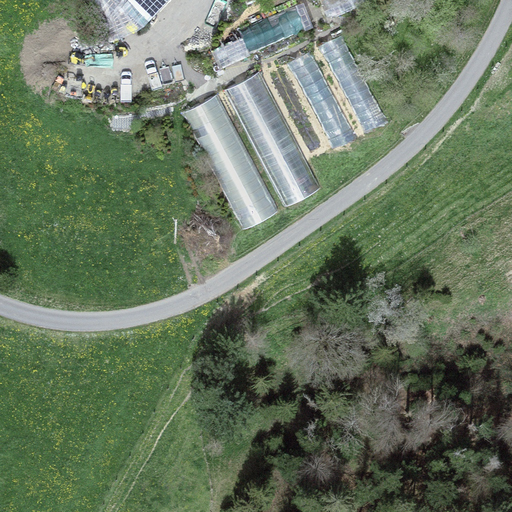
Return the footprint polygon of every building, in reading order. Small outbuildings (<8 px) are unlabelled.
[(128,0),(149,20),(168,0),(128,0)] [(297,0),(290,0),(212,28),(219,46),(303,16),(297,0)] [(381,128),(336,41),(313,53),(357,140),(381,128)] [(352,145),(306,57),(276,73),(323,160),(352,145)] [(318,197),(254,79),(217,100),(280,218),(318,197)] [(276,219),(212,101),(174,122),(238,240),(276,219)]
